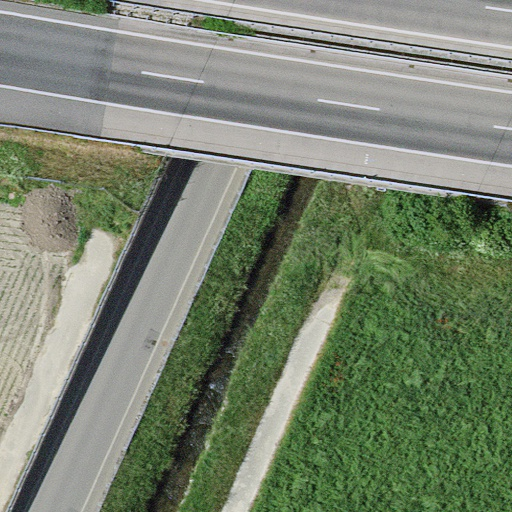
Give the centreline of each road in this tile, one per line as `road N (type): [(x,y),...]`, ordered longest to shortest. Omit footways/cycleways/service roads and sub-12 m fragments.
road 1 (tertiary): [(50,511),(280,0)]
road 2 (motorway): [(0,48),(511,129)]
road 3 (track): [(234,511),(348,256)]
